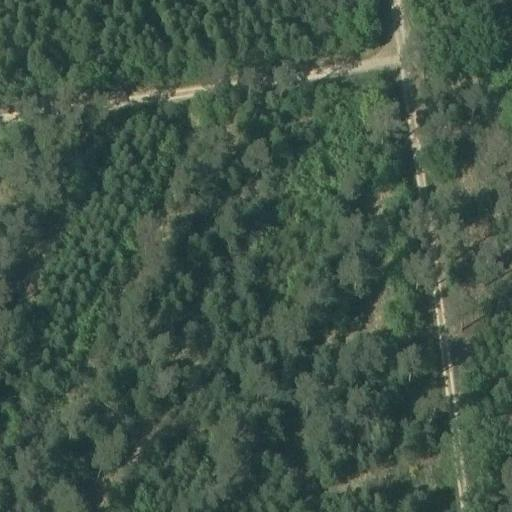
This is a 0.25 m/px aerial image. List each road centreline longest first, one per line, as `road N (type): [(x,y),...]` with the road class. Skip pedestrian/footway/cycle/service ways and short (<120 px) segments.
road 1 (track): [(398,59),(463,511)]
road 2 (track): [(0,121),(398,59)]
